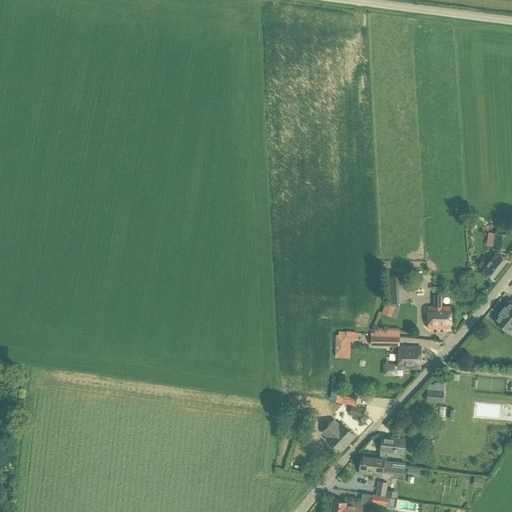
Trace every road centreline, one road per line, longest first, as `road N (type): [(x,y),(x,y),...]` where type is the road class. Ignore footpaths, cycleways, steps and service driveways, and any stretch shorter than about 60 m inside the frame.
road 1 (unclassified): [(304,511),(511,277)]
road 2 (unclassified): [(511,21),(340,0)]
